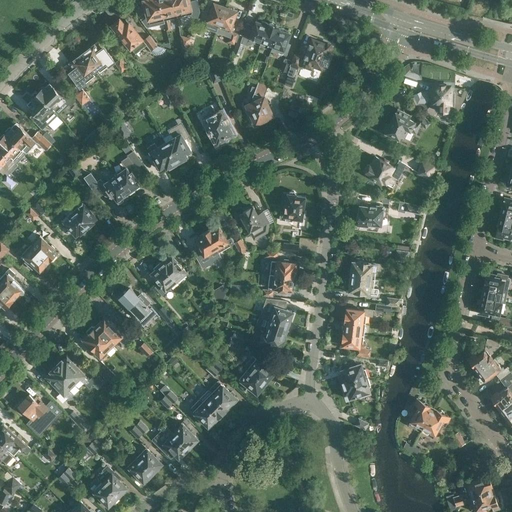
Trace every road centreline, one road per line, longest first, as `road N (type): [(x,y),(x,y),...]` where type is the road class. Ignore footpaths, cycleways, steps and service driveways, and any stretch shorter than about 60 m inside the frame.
road 1 (tertiary): [(0,372),(74,290),(154,220),(310,136)]
road 2 (unclassified): [(306,403),(332,197),(330,167),(310,136)]
road 3 (residential): [(511,454),(453,369),(474,243)]
road 4 (residential): [(474,243),(511,87)]
road 5 (tertiary): [(310,136),(349,111),(400,31)]
road 6 (residential): [(219,482),(245,426),(278,406),(306,403)]
road 7 (unclassified): [(91,0),(0,85)]
road 8 (residential): [(306,403),(330,420),(354,511)]
